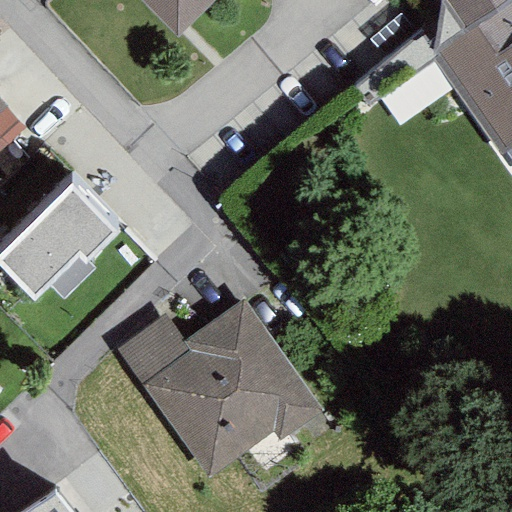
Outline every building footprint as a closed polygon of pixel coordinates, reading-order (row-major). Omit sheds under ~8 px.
[(136,0),(174,38),(213,0),(136,0)] [(511,0),(437,0),(439,2),(430,56),(500,156),(511,147),(511,0)] [(390,97),(375,77),(347,99),(362,118),(390,97)] [(116,234),(110,227),(70,186),(0,253),(0,267),(33,301),(77,258),(84,265),(116,234)] [(140,384),(205,478),(271,433),(277,443),(321,413),(315,404),(252,312),(244,299),(181,341),(188,351),(140,384)] [(164,316),(116,349),(140,384),(188,351),(181,341),(164,316)] [(71,511),(56,491),(27,511),(71,511)]
